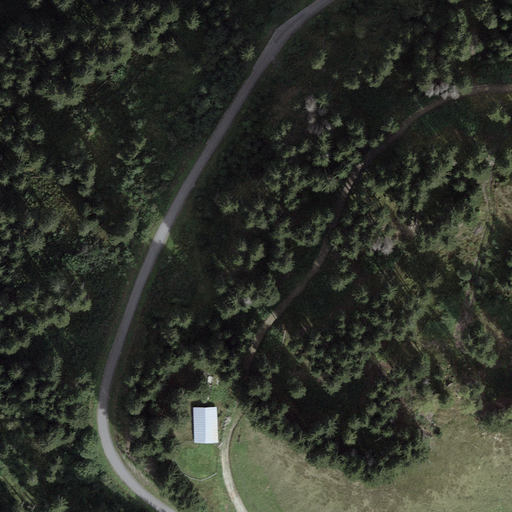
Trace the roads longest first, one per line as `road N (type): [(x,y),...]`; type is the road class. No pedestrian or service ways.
road 1 (unclassified): [(170,511),(122,475),(107,450),(104,389),(146,267),(189,179),(245,86),(314,0)]
road 2 (track): [(249,511),(235,477),(234,428),(241,397),(277,367),(469,371),(511,384)]
